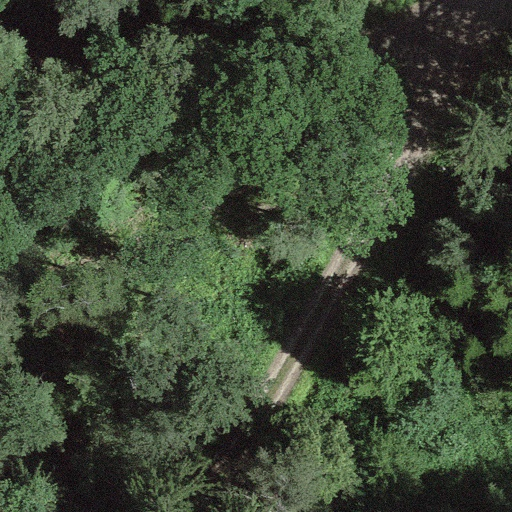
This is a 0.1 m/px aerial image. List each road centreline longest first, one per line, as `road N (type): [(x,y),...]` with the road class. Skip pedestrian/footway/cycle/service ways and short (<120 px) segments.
road 1 (track): [(511,1),(447,54),(296,366),(208,511)]
road 2 (track): [(0,48),(121,71),(219,75),(447,54)]
